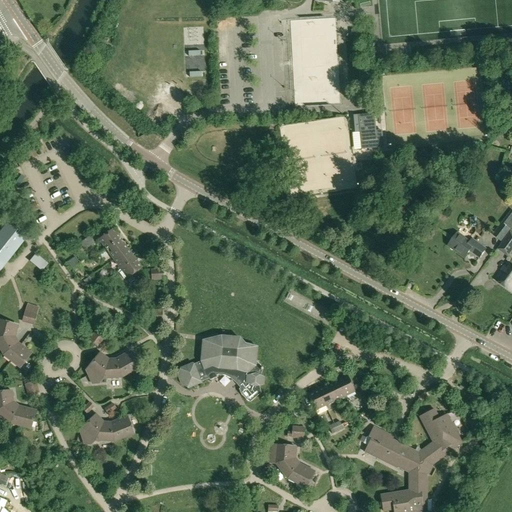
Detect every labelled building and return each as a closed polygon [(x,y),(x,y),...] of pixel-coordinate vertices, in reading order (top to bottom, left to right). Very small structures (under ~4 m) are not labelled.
[(354,116),(355,133),(360,132),(361,149),(384,147),(382,131),(375,132),(374,114),(354,116)] [(431,155),(432,165),(441,163),(440,155),(431,155)] [(493,235),(502,241),(510,230),(502,223),(493,235)] [(0,270),(25,240),(15,226),(7,224),(0,232),(0,270)] [(106,249),(120,238),(113,229),(99,239),(106,249)] [(511,250),(511,234),(510,233),(503,242),(498,249),(508,256),(511,250)] [(465,258),(469,252),(470,250),(474,253),(473,254),(479,259),(486,250),(474,241),(472,243),(464,238),(458,234),(449,247),(465,258)] [(80,244),(85,250),(95,242),(90,236),(80,244)] [(120,238),(106,249),(113,259),(128,248),(120,238)] [(113,259),(120,268),(135,258),(128,248),(113,259)] [(135,258),(120,268),(128,279),(127,279),(129,283),(134,280),(131,276),(142,268),(135,258)] [(511,265),(507,262),(495,279),(511,291),(511,265)] [(163,269),(154,270),(151,270),(151,281),(163,280),(163,269)] [(22,323),(33,326),(39,308),(27,304),(22,323)] [(0,347),(0,348),(15,341),(13,337),(15,336),(18,326),(0,320),(0,347)] [(25,326),(24,337),(32,338),(33,326),(25,326)] [(88,340),(98,347),(105,338),(96,331),(88,340)] [(257,347),(244,344),(240,338),(221,336),(203,341),(201,361),(194,364),(193,363),(180,368),(178,376),(180,384),(188,388),(200,384),(200,382),(208,379),(209,380),(217,377),(216,375),(219,375),(224,375),(227,376),(232,379),(240,388),(239,389),(240,394),(245,400),(249,402),(261,393),(259,386),(263,385),(264,378),(260,376),(263,369),(259,364),(255,364),(257,347)] [(15,341),(0,348),(3,355),(20,368),(31,353),(15,341)] [(131,351),(114,361),(115,378),(122,378),(140,367),(131,351)] [(115,378),(114,361),(109,361),(109,360),(100,353),(86,370),(92,383),(99,383),(103,379),(115,378)] [(348,376),(338,381),(345,397),(355,392),(348,376)] [(25,385),(29,396),(39,393),(36,381),(25,385)] [(338,381),(328,385),(335,402),(345,397),(338,381)] [(318,390),(326,406),(335,402),(328,385),(318,390)] [(316,411),(326,406),(318,390),(308,395),(316,411)] [(0,414),(5,419),(15,405),(12,403),(13,401),(12,391),(0,392),(0,414)] [(429,398),(425,392),(418,397),(422,402),(429,398)] [(476,403),(479,398),(471,394),(468,399),(476,403)] [(82,410),(87,415),(94,408),(90,403),(82,410)] [(104,409),(108,415),(116,409),(113,403),(104,409)] [(35,411),(15,405),(5,419),(10,423),(31,429),(35,411)] [(388,506),(393,507),(393,511),(426,511),(425,503),(425,501),(427,501),(427,475),(429,475),(432,468),(431,466),(451,451),(450,450),(452,449),(462,443),(458,437),(459,435),(453,424),(452,424),(447,415),(439,419),(435,410),(420,417),(433,443),(419,454),(396,442),(392,442),(393,437),(374,428),(369,437),(368,437),(366,438),(363,444),(368,446),(365,452),(396,468),(398,467),(409,473),(409,491),(381,496),(382,507),(388,506)] [(96,441),(111,441),(110,424),(107,424),(103,424),(103,423),(96,415),(80,430),(84,444),(91,445),(96,441)] [(110,424),(111,441),(114,442),(134,434),(127,417),(110,424)] [(340,422),(334,424),(338,432),(343,429),(340,422)] [(338,432),(334,424),(329,427),(332,434),(338,432)] [(304,428),(292,427),(292,432),(288,432),(288,433),(287,437),(287,438),(291,438),(304,439),(304,436),(308,436),(308,432),(304,431),(304,428)] [(281,471),(295,461),(294,459),(295,458),(296,448),(273,445),(266,458),(270,464),(275,464),(281,471)] [(296,463),(295,461),(281,471),(286,479),(306,489),(314,472),(296,463)]
